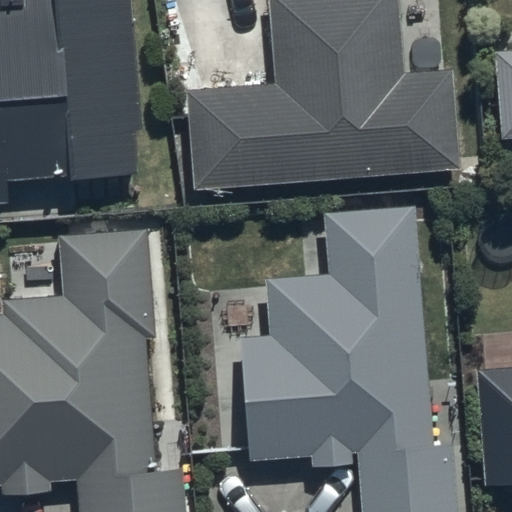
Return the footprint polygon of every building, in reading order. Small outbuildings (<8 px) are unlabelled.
[(143,129),(132,0),(0,0),(0,204),(8,204),(7,181),(138,175),(136,129),(143,129)] [(271,0),(278,86),(190,93),(198,191),(463,171),(455,70),(407,74),(401,0),(271,0)] [(511,50),(498,52),(502,137),(511,136),(511,50)] [(433,447),(417,209),(327,216),(331,278),(270,282),(274,339),(244,341),(252,460),(314,456),(315,467),(352,464),(352,454),(360,453),(363,511),(458,511),(454,446),(433,447)] [(157,338),(151,234),(63,237),(67,297),(5,301),(6,319),(0,318),(0,485),(5,485),(5,493),(53,490),(53,482),(80,480),(81,511),(188,511),(186,471),(154,473),(146,339),(157,338)] [(511,371),(480,373),(486,483),(511,481),(511,371)]
